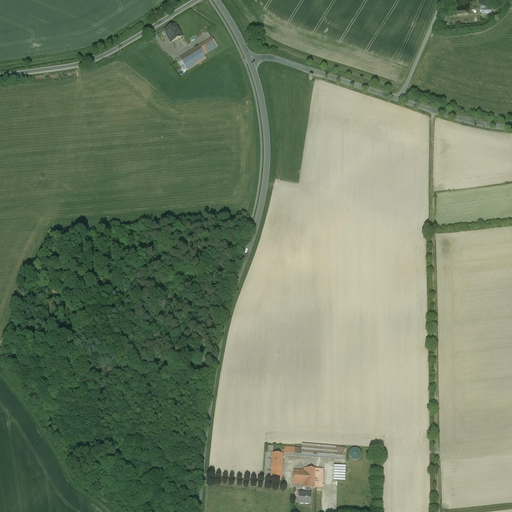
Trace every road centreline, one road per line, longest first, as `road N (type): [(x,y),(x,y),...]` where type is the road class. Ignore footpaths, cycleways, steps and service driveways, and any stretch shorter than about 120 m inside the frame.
road 1 (tertiary): [(198,511),(220,335),(266,170),(265,119),(249,60)]
road 2 (residential): [(249,60),(273,58),(511,128)]
road 3 (unclassified): [(0,76),(93,62),(197,0)]
